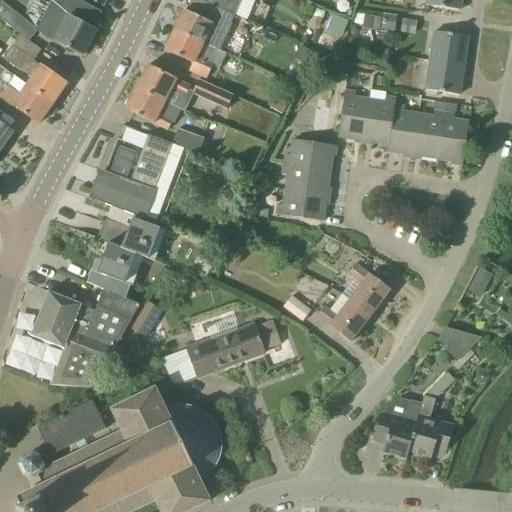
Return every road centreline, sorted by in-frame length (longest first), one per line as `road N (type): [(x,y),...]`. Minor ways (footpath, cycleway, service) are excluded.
road 1 (residential): [(315,489),(331,435),(390,370),(454,265),(505,102)]
road 2 (tertiary): [(21,236),(146,0)]
road 3 (unknown): [(442,285),(368,229),(355,212),(358,193),(382,178),(485,185)]
road 4 (residential): [(511,507),(315,489)]
road 5 (residential): [(505,102),(469,71),(480,0)]
